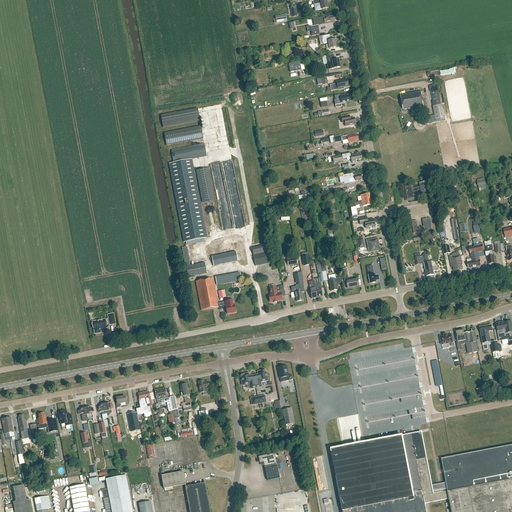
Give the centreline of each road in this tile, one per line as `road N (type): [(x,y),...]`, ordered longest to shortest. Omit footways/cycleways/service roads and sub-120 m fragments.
road 1 (unclassified): [(0,370),(398,291)]
road 2 (unclassified): [(398,291),(342,0)]
road 3 (residential): [(0,405),(220,363)]
road 4 (secondary): [(0,387),(216,347)]
road 5 (residential): [(511,306),(310,359)]
road 6 (unclassified): [(228,511),(238,457),(229,391)]
